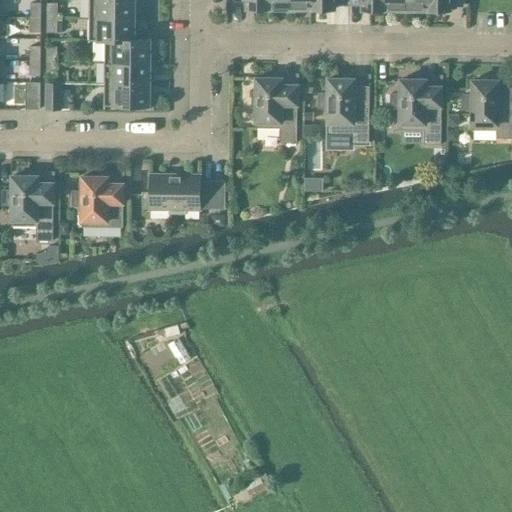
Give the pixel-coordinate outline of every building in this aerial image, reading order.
[(88,0),(88,18),(136,18),(136,5),(134,5),(134,0),(88,0)] [(246,8),(269,8),(268,0),(232,0),(232,2),(246,2),(246,8)] [(268,0),(269,8),(290,9),(290,0),(268,0)] [(290,0),(290,9),(312,9),(312,0),(290,0)] [(334,3),(348,3),(348,0),(312,0),(312,9),(334,9),(334,3)] [(362,9),(384,9),(384,0),(348,0),(348,3),(362,3),(362,9)] [(384,0),(384,9),(406,9),(406,0),(384,0)] [(406,0),(406,9),(428,10),(427,0),(406,0)] [(427,0),(428,10),(450,10),(450,4),(465,4),(464,0),(427,0)] [(30,3),(30,17),(41,17),(41,3),(30,3)] [(47,3),(47,17),(57,17),(57,3),(47,3)] [(41,17),(30,17),(30,32),(40,32),(41,17)] [(57,17),(47,17),(47,32),(57,32),(57,17)] [(90,40),(104,40),(134,40),(134,39),(134,31),(136,31),(136,18),(88,18),(88,41),(90,41),(90,40)] [(104,40),(104,61),(152,62),(152,49),(150,49),(150,38),(148,38),(148,39),(134,39),(134,40),(104,40)] [(30,46),(30,61),(40,61),(40,46),(30,46)] [(46,46),(46,61),(57,61),(57,46),(46,46)] [(40,61),(30,61),(30,75),(40,75),(40,61)] [(57,61),(46,61),(46,75),(56,75),(57,61)] [(104,61),(104,83),(149,83),(149,75),(152,75),(152,62),(104,61)] [(256,107),(256,128),(280,128),(280,143),(296,143),(297,85),(282,85),(282,78),(275,78),(275,77),(273,77),(273,78),(256,77),(256,92),(252,92),(252,107),(256,107)] [(328,129),(328,134),(352,134),(352,143),(369,143),(369,85),(354,85),(354,79),(347,79),(347,78),(345,78),(345,79),(328,78),(328,93),(319,93),(318,107),(328,107),(328,129)] [(426,86),(426,79),(419,79),(418,79),(400,79),(400,94),(391,93),(390,108),(400,108),(400,129),(424,129),(424,144),(441,144),(441,86),(426,86)] [(511,86),(498,87),(498,80),(491,80),(491,79),(490,79),(490,80),(472,80),(472,94),(463,94),(462,109),(472,109),(472,130),(496,130),(496,137),(511,137),(511,86)] [(26,109),(40,109),(40,82),(26,82),(26,109)] [(46,109),(60,109),(60,83),(46,83),(46,109)] [(149,83),(104,83),(104,108),(105,108),(105,105),(138,106),(138,108),(151,108),(152,92),(149,92),(149,83)] [(447,116),(447,127),(458,127),(458,116),(447,116)] [(317,125),(303,125),(303,138),(317,138),(317,125)] [(12,205),(12,226),(36,226),(36,240),(52,241),(53,183),(38,183),(38,176),(31,176),(31,175),(29,175),(29,176),(12,175),(12,190),(2,190),(2,205),(12,205)] [(169,213),(186,213),(186,208),(200,209),(200,207),(224,207),(224,181),(200,181),(200,175),(151,175),(150,208),(169,208),(169,213)] [(82,205),(82,226),(123,226),(123,183),(108,183),(108,176),(101,176),(99,176),(82,176),(82,191),(72,191),(72,205),(82,205)] [(176,357),(180,364),(189,359),(186,352),(187,352),(179,338),(167,345),(175,358),(176,357)] [(170,409),(173,416),(185,409),(182,403),(170,409)] [(260,478),(244,486),(249,495),(264,487),(260,478)] [(226,500),(235,495),(228,481),(219,486),(226,500)] [(249,511),(251,511),(279,498),(272,484),(243,499),(249,511)] [(278,502),(260,511),(259,511),(282,511),(283,511),(278,502)]
